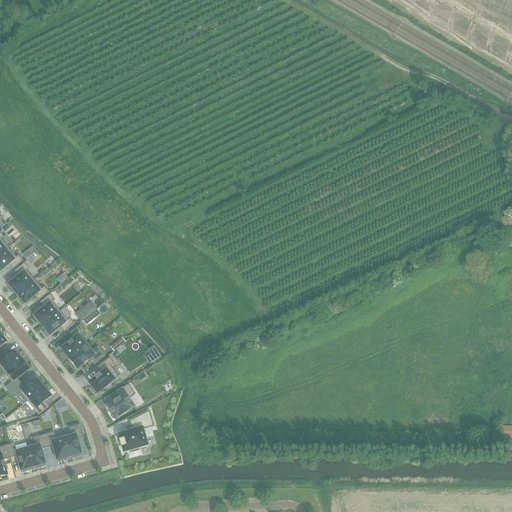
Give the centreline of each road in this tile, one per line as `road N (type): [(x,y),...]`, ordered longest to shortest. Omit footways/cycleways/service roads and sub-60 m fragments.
road 1 (residential): [(0,307),(83,408),(101,451),(92,464),(0,492)]
road 2 (track): [(289,0),(511,122)]
road 3 (residential): [(298,511),(290,505),(177,511)]
